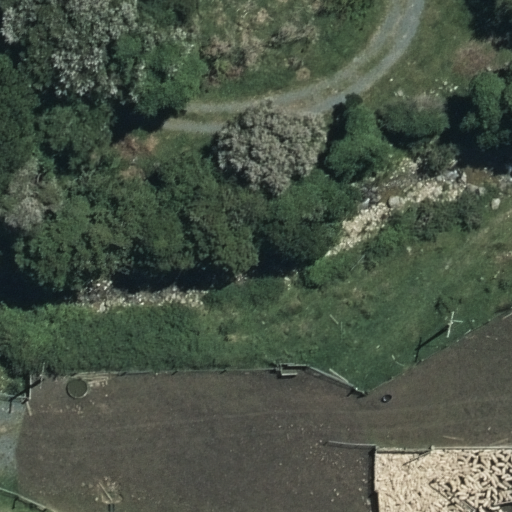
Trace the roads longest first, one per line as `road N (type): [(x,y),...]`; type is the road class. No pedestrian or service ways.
road 1 (track): [(0,437),(332,410),(511,411)]
road 2 (unknown): [(0,13),(66,67),(210,103),(347,71),(425,7),(419,0)]
road 3 (track): [(20,439),(312,511)]
